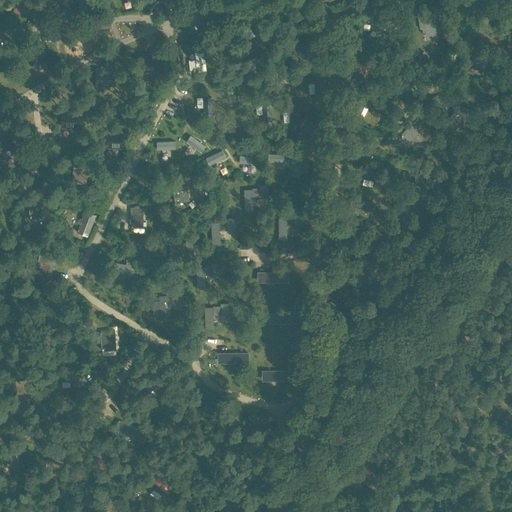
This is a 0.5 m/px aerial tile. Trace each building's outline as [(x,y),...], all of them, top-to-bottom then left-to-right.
[(28,0),(21,0),(13,10),(19,15),(30,1),(28,0)] [(303,0),(300,0),(295,3),(306,22),(314,18),(303,0)] [(481,12),(482,0),(469,0),(469,8),(470,8),(470,11),(481,12)] [(433,12),(418,15),(420,28),(422,27),(423,35),(425,34),(425,36),(437,34),(433,12)] [(377,29),(396,30),(396,20),(377,20),(377,29)] [(257,22),(250,27),(262,45),(270,40),(257,22)] [(229,34),(221,38),(230,58),(239,54),(229,34)] [(299,37),(292,41),(303,60),(310,55),(299,37)] [(49,49),(32,52),(34,66),(52,63),(49,49)] [(195,60),(189,60),(190,72),(206,71),(204,50),(194,51),(195,60)] [(490,54),(477,53),(476,56),(472,56),(471,64),(474,65),(473,69),(484,70),(485,65),(489,66),(490,54)] [(142,54),(142,68),(159,69),(160,55),(142,54)] [(260,55),(252,59),(263,78),(271,74),(260,55)] [(362,58),(357,57),(357,60),(348,59),(345,72),(359,75),(362,58)] [(97,69),(96,83),(114,84),(114,70),(97,69)] [(404,73),(392,80),(397,86),(398,85),(402,92),(412,86),(404,73)] [(3,87),(10,96),(26,84),(19,74),(3,87)] [(324,82),(315,83),(317,105),(326,104),(324,82)] [(242,83),(233,83),(234,105),(243,105),(242,83)] [(212,97),(203,97),(204,119),(213,119),(212,97)] [(353,101),(350,99),(347,108),(360,115),(364,107),(366,108),(368,104),(355,97),(353,101)] [(271,104),(262,104),(263,126),(272,126),(271,104)] [(468,108),(456,105),(452,119),(464,123),(468,108)] [(61,111),(61,125),(79,126),(79,112),(61,111)] [(299,111),(290,112),(291,134),(300,133),(299,111)] [(410,145),(421,133),(411,124),(400,135),(410,145)] [(108,132),(107,146),(125,146),(125,133),(108,132)] [(191,135),(187,142),(201,152),(206,146),(191,135)] [(10,137),(0,141),(0,157),(16,150),(10,137)] [(175,141),(157,142),(158,149),(176,148),(175,141)] [(222,150),(206,158),(210,165),(226,157),(222,150)] [(269,153),(268,161),(286,162),(287,154),(269,153)] [(240,155),(240,163),(258,164),(258,156),(240,155)] [(294,159),(291,166),(307,173),(310,166),(294,159)] [(74,183),(87,184),(87,168),(81,167),(81,170),(73,170),(72,181),(74,181),(74,183)] [(428,178),(427,169),(420,170),(420,173),(414,174),(416,185),(418,185),(418,186),(430,185),(429,178),(428,178)] [(366,170),(365,179),(387,184),(389,175),(366,170)] [(189,200),(186,185),(182,186),(182,184),(174,185),(175,190),(172,191),(175,203),(189,200)] [(267,186),(259,187),(260,198),(268,197),(267,186)] [(251,190),(243,190),(243,206),(252,206),(251,190)] [(352,199),(351,207),(373,212),(375,203),(352,199)] [(35,205),(29,206),(30,219),(43,218),(41,201),(35,202),(35,205)] [(135,207),(130,207),(131,221),(132,224),(132,228),(143,228),(143,206),(140,206),(140,205),(135,205),(135,207)] [(96,215),(85,211),(78,228),(79,229),(78,231),(88,235),(96,215)] [(303,216),(295,216),(295,227),(303,227),(303,225),(303,217),(303,216)] [(287,218),(279,218),(279,240),(287,240),(287,218)] [(234,219),(226,220),(227,230),(235,230),(234,219)] [(219,222),(211,222),(212,244),(220,244),(219,222)] [(194,241),(186,241),(186,252),(194,252),(194,241)] [(178,244),(170,244),(170,266),(178,266),(178,244)] [(378,252),(368,252),(368,269),(369,274),(379,274),(378,252)] [(133,263),(127,261),(126,264),(115,262),(113,275),(130,278),(133,263)] [(220,263),(212,263),(212,274),(220,274),(220,263)] [(204,266),(205,275),(212,275),(212,266),(204,266)] [(204,267),(196,268),(197,290),(205,289),(204,267)] [(288,272),(264,272),(264,282),(288,282),(288,272)] [(160,301),(152,301),(154,317),(155,317),(155,319),(167,318),(165,300),(168,300),(167,294),(159,295),(160,301)] [(228,304),(220,304),(221,315),(229,315),(228,304)] [(212,307),(204,307),(205,329),(213,329),(212,307)] [(48,329),(61,329),(60,311),(48,311),(48,329)] [(300,313),(276,313),(277,323),(301,323),(300,313)] [(115,329),(100,330),(102,348),(103,348),(103,351),(116,350),(115,329)] [(249,352),(225,352),(225,362),(249,362),(249,352)] [(81,368),(63,370),(64,381),(70,381),(70,386),(84,384),(81,368)] [(147,390),(159,388),(156,369),(144,372),(147,390)] [(293,370),(269,370),(269,380),(293,380),(293,370)] [(28,381),(28,379),(16,380),(17,400),(29,399),(29,388),(33,387),(33,381),(28,381)] [(214,405),(210,415),(233,423),(236,414),(214,405)] [(89,414),(80,436),(89,440),(99,418),(89,414)] [(120,420),(116,429),(137,439),(142,430),(120,420)] [(64,461),(46,459),(45,478),(57,479),(58,468),(64,469),(64,461)] [(147,486),(152,490),(153,489),(161,494),(168,485),(165,482),(168,477),(158,470),(147,486)]
